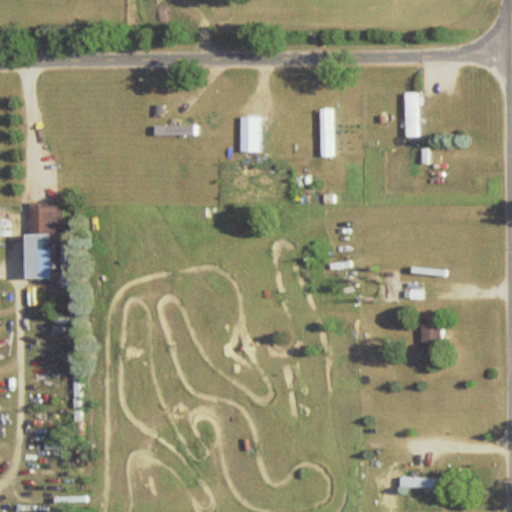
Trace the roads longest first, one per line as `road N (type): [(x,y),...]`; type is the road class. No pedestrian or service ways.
road 1 (residential): [(0,62),(511,59)]
road 2 (residential): [(508,511),(511,156)]
